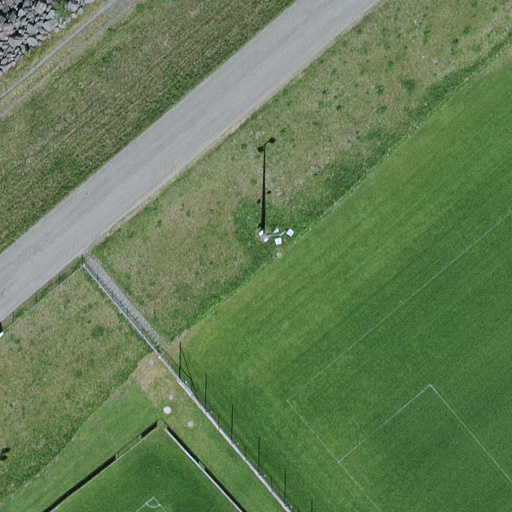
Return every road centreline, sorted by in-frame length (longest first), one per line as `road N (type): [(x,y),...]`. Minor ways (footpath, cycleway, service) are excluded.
road 1 (unclassified): [(347,0),(0,293)]
road 2 (track): [(0,110),(130,0)]
